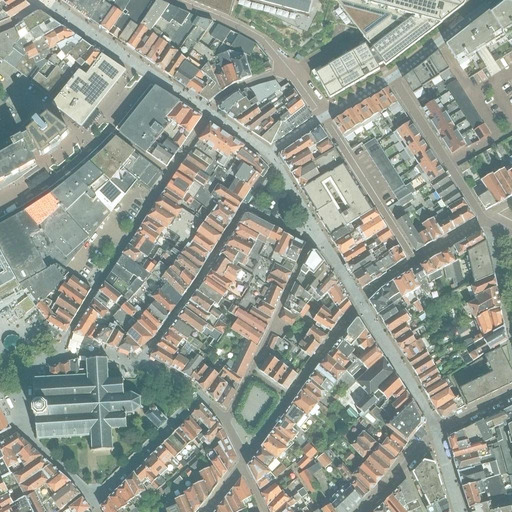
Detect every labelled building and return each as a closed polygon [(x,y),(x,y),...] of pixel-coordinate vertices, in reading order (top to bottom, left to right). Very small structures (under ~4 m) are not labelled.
[(0,12),(20,0),(3,0),(0,2),(0,22),(5,20),(0,12)] [(20,0),(0,12),(5,20),(10,18),(30,5),(22,0),(20,0)] [(91,20),(104,0),(76,0),(72,7),(91,20)] [(104,0),(91,20),(100,26),(117,0),(104,0)] [(124,11),(131,0),(117,0),(100,26),(109,33),(124,11)] [(138,9),(147,15),(158,0),(157,0),(131,0),(124,11),(109,33),(118,39),(138,9)] [(150,32),(170,5),(158,0),(127,45),(135,50),(148,31),(150,32)] [(190,0),(217,11),(230,16),(233,3),(234,0),(248,0),(309,16),(313,0),(190,0)] [(330,0),(327,14),(325,20),(336,23),(358,29),(368,43),(366,44),(378,66),(383,63),(386,65),(463,6),(466,0),(330,0)] [(511,0),(503,0),(490,11),(503,32),(502,33),(504,35),(508,42),(511,39),(511,0)] [(135,50),(146,58),(180,9),(170,5),(150,32),(148,31),(135,50)] [(127,45),(147,15),(138,9),(118,39),(127,45)] [(155,65),(169,45),(170,43),(191,13),(180,9),(146,58),(155,65)] [(485,47),(491,43),(495,40),(494,38),(502,33),(503,32),(490,11),(446,45),(456,62),(465,56),(467,58),(477,52),(475,48),(477,47),(478,49),(482,46),(481,44),(483,43),(485,47)] [(21,38),(51,19),(41,13),(38,12),(15,27),(21,38)] [(186,40),(201,18),(191,13),(170,43),(169,45),(155,65),(165,71),(186,40)] [(200,41),(213,22),(201,18),(196,25),(186,40),(165,71),(174,78),(200,41)] [(18,42),(25,47),(33,42),(62,27),(51,19),(21,38),(18,42)] [(216,38),(224,27),(218,24),(211,36),(216,39),(216,38)] [(18,42),(21,38),(15,27),(0,33),(0,57),(3,60),(13,48),(18,42)] [(25,47),(27,53),(29,59),(33,57),(36,63),(45,59),(51,53),(49,50),(53,47),(76,36),(62,27),(33,42),(25,47)] [(223,43),(231,30),(224,27),(216,38),(223,43)] [(238,50),(245,37),(239,34),(231,46),(238,50)] [(77,47),(83,41),(76,36),(53,47),(55,49),(58,47),(61,51),(73,44),(77,47)] [(244,53),(251,41),(245,37),(238,50),(244,53)] [(87,53),(92,47),(83,41),(77,47),(73,44),(61,51),(52,55),(48,60),(57,67),(47,79),(40,88),(49,96),(64,77),(66,73),(71,68),(77,62),(87,53)] [(187,86),(209,62),(212,58),(212,57),(210,55),(213,51),(200,41),(174,78),(187,86)] [(250,56),(256,44),(251,41),(244,53),(250,56)] [(380,69),(378,66),(366,44),(316,73),(330,97),(380,69)] [(87,74),(102,54),(92,47),(87,53),(77,62),(71,68),(66,73),(64,77),(49,96),(55,100),(79,70),(87,74)] [(3,60),(15,69),(24,56),(13,48),(3,60)] [(223,70),(230,86),(240,81),(231,60),(228,51),(217,55),(221,63),(219,63),(223,70)] [(440,75),(449,70),(449,69),(438,51),(429,58),(440,75)] [(37,64),(36,63),(33,57),(29,59),(27,53),(24,56),(15,69),(26,78),(37,64)] [(79,70),(55,100),(52,103),(65,114),(65,117),(68,119),(71,119),(72,119),(81,126),(126,70),(102,54),(87,74),(79,70)] [(240,81),(251,77),(243,56),(231,60),(240,81)] [(212,58),(209,62),(222,92),(230,86),(223,70),(218,73),(218,72),(212,58)] [(431,81),(440,75),(429,58),(420,65),(431,81)] [(31,81),(39,72),(48,61),(45,59),(36,63),(37,64),(26,78),(31,82),(31,81)] [(263,71),(271,68),(269,61),(261,65),(263,71)] [(209,62),(187,86),(209,102),(222,92),(209,62)] [(422,87),(422,86),(431,81),(420,65),(412,71),(422,87)] [(422,87),(412,71),(403,78),(413,94),(423,88),(422,86),(422,87)] [(40,88),(47,79),(39,72),(31,81),(31,82),(40,88)] [(449,91),(459,84),(456,79),(445,86),(449,91)] [(274,93),(281,88),(276,80),(271,80),(260,84),(268,97),(274,93)] [(279,100),(280,99),(293,90),(288,83),(281,88),(274,93),(279,100)] [(259,104),(268,97),(260,84),(248,89),(259,104)] [(452,96),(462,89),(459,84),(449,91),(452,96)] [(180,102),(151,85),(134,107),(164,131),(170,124),(164,120),(180,102)] [(388,108),(390,111),(399,105),(400,105),(398,102),(397,102),(388,87),(378,93),(388,108)] [(259,104),(248,89),(248,88),(240,91),(246,99),(235,105),(227,115),(235,120),(259,104)] [(455,101),(466,94),(462,89),(452,96),(455,101)] [(285,106),(298,96),(293,90),(280,99),(285,106)] [(235,105),(246,99),(240,91),(239,91),(233,94),(224,101),(219,106),(220,110),(227,115),(235,105)] [(267,110),(272,106),(272,105),(279,100),(274,93),(268,97),(259,104),(235,120),(244,126),(260,114),(267,109),(267,110)] [(380,113),(388,108),(378,93),(370,99),(379,114),(380,113)] [(458,106),(469,99),(466,94),(455,101),(458,106)] [(298,96),(285,106),(252,132),(271,145),(272,143),(279,139),(282,137),(282,138),(299,126),(312,116),(298,96)] [(370,99),(369,98),(360,104),(372,122),(381,115),(380,113),(379,114),(370,99)] [(428,118),(443,108),(437,98),(422,108),(428,118)] [(252,132),(285,106),(280,99),(279,100),(272,105),(272,106),(267,110),(267,109),(260,114),(244,126),(252,132)] [(461,111),(472,104),(469,99),(458,106),(461,111)] [(169,140),(191,110),(180,102),(164,120),(170,124),(164,131),(161,135),(169,140)] [(363,128),(372,122),(360,104),(352,110),(351,110),(362,126),(363,128)] [(464,116),(475,109),(472,104),(461,111),(464,116)] [(155,142),(161,135),(164,131),(134,107),(117,129),(147,153),(147,152),(148,151),(155,142)] [(351,110),(352,110),(351,108),(342,115),(353,132),(362,126),(351,110)] [(433,127),(449,117),(443,108),(428,118),(433,127)] [(467,121),(468,121),(478,114),(475,109),(464,116),(467,121)] [(24,126),(27,132),(37,148),(40,155),(43,156),(57,146),(69,133),(69,130),(43,110),(24,126)] [(191,110),(169,140),(180,148),(201,117),(191,110)] [(471,126),(481,119),(478,114),(468,121),(467,121),(471,126)] [(344,138),(353,132),(342,115),(333,121),(342,135),(344,138)] [(398,129),(410,121),(407,116),(395,124),(398,129)] [(439,136),(455,126),(449,117),(433,127),(439,136)] [(474,131),(479,127),(484,124),(481,119),(471,126),(474,131)] [(399,141),(416,130),(410,121),(398,129),(393,133),(399,141)] [(201,160),(201,159),(221,131),(211,123),(199,139),(199,140),(191,152),(201,160)] [(485,137),(491,134),(484,124),(479,127),(485,137)] [(310,133),(318,143),(328,137),(320,126),(310,133)] [(445,145),(460,135),(455,126),(439,136),(445,145)] [(480,141),(485,137),(479,127),(474,131),(480,141)] [(404,150),(422,138),(416,130),(399,141),(404,150)] [(218,158),(221,154),(220,153),(232,138),(221,131),(201,159),(201,160),(210,166),(213,163),(217,157),(218,158)] [(37,148),(27,132),(13,139),(12,137),(0,143),(0,189),(16,181),(38,165),(30,152),(37,148)] [(150,189),(163,173),(151,163),(144,158),(113,133),(99,147),(138,179),(150,189)] [(285,163),(314,146),(318,143),(310,133),(282,153),(281,156),(285,163)] [(180,148),(169,140),(161,135),(155,142),(175,156),(180,148)] [(451,154),(466,145),(460,135),(445,145),(451,154)] [(237,156),(244,147),(244,146),(232,138),(220,153),(221,154),(218,158),(217,157),(213,163),(210,166),(214,169),(216,166),(217,167),(222,170),(223,169),(232,153),(237,156)] [(366,150),(378,143),(375,138),(363,145),(366,150)] [(410,159),(413,157),(413,156),(427,147),(422,138),(404,150),(410,159)] [(321,156),(334,148),(328,139),(315,147),(321,156)] [(168,165),(175,156),(155,142),(148,151),(147,152),(166,166),(168,165)] [(502,157),(508,154),(501,142),(495,145),(502,157)] [(369,155),(381,148),(378,143),(366,150),(369,155)] [(245,148),(244,147),(237,156),(236,158),(260,175),(260,176),(263,177),(267,171),(269,168),(259,157),(260,156),(260,157),(261,156),(247,146),(245,148)] [(315,147),(314,146),(285,163),(292,174),(321,156),(315,147)] [(137,180),(138,179),(99,147),(87,159),(90,162),(126,194),(137,180)] [(419,165),(433,155),(427,147),(413,156),(413,157),(419,165)] [(321,156),(292,174),(301,189),(335,168),(336,169),(345,164),(334,148),(321,156)] [(373,160),(385,153),(381,148),(369,155),(373,160)] [(481,153),(488,165),(493,162),(486,150),(481,153)] [(210,166),(201,160),(191,152),(186,159),(209,175),(213,171),(214,169),(210,166)] [(260,176),(260,175),(236,158),(237,156),(232,153),(223,169),(251,188),(260,176)] [(376,166),(388,158),(385,153),(373,160),(376,166)] [(483,167),(488,165),(481,153),(476,156),(483,167)] [(424,173),(439,163),(433,155),(419,165),(424,173)] [(379,171),(391,163),(388,158),(376,166),(379,171)] [(126,194),(90,162),(87,159),(73,171),(76,174),(111,212),(126,194)] [(209,179),(211,176),(209,175),(186,159),(177,171),(178,171),(187,177),(188,175),(197,181),(198,182),(204,186),(209,179)] [(462,173),(473,166),(469,160),(458,166),(462,173)] [(382,176),(394,168),(391,163),(379,171),(382,176)] [(430,182),(445,173),(439,163),(424,173),(421,175),(427,184),(430,182)] [(374,209),(345,164),(336,169),(335,168),(301,189),(330,236),(374,209)] [(222,170),(217,167),(216,166),(214,169),(213,171),(209,175),(211,176),(209,179),(217,184),(217,183),(221,186),(243,200),(251,188),(223,169),(222,170)] [(385,181),(397,173),(394,168),(382,176),(385,181)] [(508,198),(511,195),(511,180),(507,172),(504,168),(494,175),(508,198)] [(90,238),(111,212),(76,174),(73,171),(48,190),(47,191),(90,238)] [(177,172),(172,180),(188,190),(194,182),(177,172)] [(436,191),(451,181),(445,172),(445,173),(430,182),(436,191)] [(389,186),(400,178),(397,173),(385,181),(389,186)] [(494,175),(493,173),(482,180),(482,179),(481,180),(484,184),(496,204),(508,198),(494,175)] [(392,191),(404,183),(400,178),(389,186),(392,191)] [(243,200),(221,186),(217,183),(217,184),(209,179),(204,186),(202,188),(220,201),(223,197),(239,207),(243,200)] [(172,180),(167,188),(183,198),(188,190),(172,180)] [(441,200),(456,190),(451,181),(436,191),(441,200)] [(198,182),(188,194),(227,226),(236,214),(227,208),(228,206),(220,201),(202,188),(204,186),(198,182)] [(395,196),(407,188),(404,183),(392,191),(395,196)] [(472,188),(486,210),(496,204),(484,184),(478,188),(476,186),(472,188)] [(178,206),(183,200),(184,199),(166,188),(161,195),(178,206)] [(398,201),(410,194),(407,188),(395,196),(398,201)] [(447,208),(448,207),(462,199),(456,190),(441,200),(447,208)] [(71,262),(80,250),(90,238),(47,191),(23,207),(22,207),(71,262)] [(184,199),(183,200),(189,205),(188,206),(195,212),(196,210),(198,212),(196,215),(222,234),(227,226),(188,194),(184,199)] [(186,224),(192,215),(178,206),(161,195),(155,205),(186,224)] [(236,214),(239,207),(223,197),(220,201),(228,206),(227,208),(236,214)] [(462,199),(448,207),(453,215),(457,212),(467,206),(462,199)] [(169,230),(176,235),(178,236),(186,224),(155,205),(148,216),(164,227),(169,230)] [(457,212),(463,223),(474,217),(467,206),(457,212)] [(64,269),(71,262),(22,207),(0,219),(0,247),(20,284),(57,264),(64,269)] [(334,243),(357,229),(366,224),(379,216),(374,209),(330,236),(334,243)] [(449,217),(443,209),(436,213),(439,218),(435,220),(443,234),(455,228),(449,217)] [(449,217),(455,228),(463,223),(457,212),(453,215),(449,217)] [(268,239),(274,227),(249,214),(244,215),(240,223),(260,234),(268,239)] [(186,224),(216,244),(222,234),(196,215),(194,216),(192,215),(186,224)] [(164,239),(169,230),(164,227),(148,216),(142,225),(159,236),(164,239)] [(366,224),(357,229),(334,243),(342,256),(362,243),(361,243),(376,234),(387,227),(379,216),(366,224)] [(424,246),(415,230),(406,216),(404,217),(400,219),(397,221),(416,251),(424,246)] [(435,220),(433,217),(422,224),(422,225),(432,241),(443,234),(435,220)] [(260,234),(240,223),(233,234),(254,245),(260,234)] [(177,242),(183,245),(185,247),(188,243),(191,244),(193,241),(211,253),(216,244),(186,224),(178,236),(180,238),(177,242)] [(137,233),(153,244),(159,236),(142,225),(137,233)] [(424,246),(432,241),(422,225),(415,230),(424,246)] [(270,261),(284,232),(274,227),(268,239),(260,255),(270,261)] [(376,234),(382,243),(393,236),(387,227),(376,234)] [(483,233),(483,232),(482,231),(481,231),(480,231),(478,232),(453,247),(459,257),(462,256),(468,253),(486,241),(486,240),(485,241),(483,234),(483,233)] [(276,264),(281,267),(294,238),(284,232),(270,261),(276,264)] [(148,256),(155,245),(153,244),(137,233),(130,244),(148,256)] [(260,255),(268,239),(260,234),(254,245),(233,234),(226,246),(248,256),(257,261),(260,255)] [(347,265),(348,264),(358,258),(378,246),(382,243),(376,234),(361,243),(362,243),(342,256),(347,265)] [(353,274),(389,251),(399,245),(393,236),(382,243),(378,246),(358,258),(348,264),(353,274)] [(281,267),(291,273),(305,244),(294,238),(281,267)] [(211,253),(193,241),(191,244),(188,243),(185,247),(206,261),(211,253)] [(468,253),(474,283),(494,275),(486,241),(468,253)] [(182,252),(180,250),(183,245),(177,242),(176,243),(174,246),(173,248),(201,269),(206,261),(185,247),(182,252)] [(152,274),(159,264),(152,260),(148,256),(130,244),(123,255),(144,269),(152,274)] [(169,254),(173,248),(174,246),(171,244),(165,252),(169,254)] [(389,251),(397,264),(406,257),(399,245),(389,251)] [(220,256),(266,285),(267,282),(271,273),(276,264),(270,261),(260,255),(257,261),(248,256),(226,246),(220,256)] [(0,315),(24,302),(19,294),(24,291),(20,284),(0,247),(0,315)] [(174,264),(173,265),(169,269),(189,287),(196,278),(169,254),(165,252),(160,247),(155,255),(152,260),(159,264),(161,261),(163,257),(170,263),(172,263),(174,264)] [(461,259),(462,256),(459,257),(453,247),(441,254),(448,266),(453,263),(459,260),(461,259)] [(196,278),(201,269),(173,248),(169,254),(196,278)] [(302,288),(324,262),(316,251),(312,251),(309,255),(307,258),(296,282),(302,288)] [(353,274),(361,288),(372,282),(372,281),(381,275),(381,274),(396,265),(395,265),(397,264),(389,251),(353,274)] [(454,269),(453,266),(453,263),(448,266),(441,254),(429,261),(436,272),(443,268),(445,280),(456,277),(456,276),(455,273),(454,269)] [(148,279),(152,274),(123,255),(117,263),(134,275),(138,278),(145,283),(148,279)] [(258,298),(266,285),(220,256),(212,269),(246,291),(258,298)] [(427,277),(436,272),(429,261),(429,260),(420,265),(420,266),(427,277)] [(189,287),(169,269),(161,262),(161,261),(159,264),(152,274),(162,283),(165,279),(182,296),(189,288),(189,287)] [(324,262),(302,288),(310,296),(331,272),(324,262)] [(129,282),(134,275),(117,263),(112,272),(137,292),(141,287),(145,283),(138,278),(133,284),(129,282)] [(43,303),(47,299),(55,289),(69,273),(64,270),(64,269),(57,264),(20,284),(24,291),(37,308),(42,302),(43,303)] [(291,273),(281,267),(276,264),(271,273),(287,282),(291,273)] [(411,271),(420,287),(429,301),(438,296),(427,277),(420,266),(411,271)] [(242,300),(237,307),(239,308),(246,313),(251,305),(253,306),(258,298),(246,291),(212,269),(207,276),(206,277),(242,300)] [(420,287),(411,271),(402,276),(411,292),(420,287)] [(129,301),(130,299),(133,296),(137,292),(112,272),(106,280),(126,295),(126,296),(124,297),(129,301)] [(317,301),(337,283),(338,282),(331,272),(310,296),(312,297),(317,301)] [(283,291),(287,282),(271,273),(267,282),(283,291)] [(162,283),(152,274),(148,279),(176,305),(182,296),(165,279),(162,283)] [(475,296),(496,287),(494,275),(474,283),(470,285),(475,296)] [(91,289),(73,276),(67,284),(86,298),(91,289)] [(411,292),(402,276),(393,281),(402,297),(411,292)] [(237,307),(242,300),(206,277),(201,284),(223,298),(233,304),(237,307)] [(170,313),(176,305),(148,279),(145,283),(141,287),(170,313)] [(382,288),(392,304),(402,297),(393,281),(382,288)] [(81,306),(86,298),(67,284),(64,282),(58,291),(81,306)] [(132,317),(138,311),(128,302),(129,301),(124,297),(105,282),(100,291),(112,300),(121,307),(132,317)] [(275,309),(276,306),(283,291),(267,282),(266,285),(258,298),(275,309)] [(312,297),(310,296),(302,288),(296,282),(290,294),(306,304),(307,304),(312,297)] [(347,298),(337,283),(317,301),(316,302),(321,307),(323,305),(331,313),(336,307),(347,298)] [(226,307),(219,302),(223,298),(201,284),(197,291),(220,306),(234,316),(239,308),(237,307),(233,304),(230,308),(227,306),(226,307)] [(162,324),(170,313),(141,287),(137,292),(133,296),(162,324)] [(475,319),(475,318),(489,310),(500,307),(496,287),(475,296),(474,296),(476,299),(467,304),(475,319)] [(377,313),(392,304),(382,288),(369,301),(377,313)] [(81,306),(58,291),(55,289),(47,299),(56,304),(74,317),(81,306)] [(95,299),(107,308),(112,300),(100,291),(95,299)] [(217,311),(220,306),(197,291),(192,298),(191,300),(213,315),(222,322),(226,317),(217,311)] [(302,311),(304,307),(306,304),(290,294),(284,308),(290,312),(295,315),(298,317),(299,315),(302,311)] [(162,324),(133,296),(130,299),(129,301),(128,302),(138,311),(139,310),(159,329),(162,324)] [(271,317),(275,309),(258,298),(253,306),(258,309),(271,317)] [(336,307),(344,314),(351,305),(347,298),(336,307)] [(56,304),(47,299),(43,303),(42,302),(37,308),(39,311),(38,311),(39,313),(38,314),(40,315),(39,316),(43,321),(44,320),(45,322),(46,321),(54,314),(52,310),(56,304)] [(111,318),(115,314),(107,308),(95,299),(89,308),(99,315),(108,322),(111,318)] [(229,326),(222,322),(213,315),(191,300),(185,308),(223,334),(229,326)] [(70,324),(74,317),(56,304),(52,310),(54,314),(55,314),(70,324)] [(302,311),(305,313),(310,306),(307,304),(306,304),(304,307),(302,311)] [(383,323),(398,313),(392,304),(377,313),(383,323)] [(344,314),(336,307),(331,313),(323,305),(321,307),(318,312),(336,323),(344,314)] [(272,318),(271,317),(258,309),(253,306),(248,314),(267,326),(272,318)] [(115,314),(111,318),(118,325),(125,332),(141,347),(144,344),(154,338),(144,328),(132,317),(121,307),(115,314)] [(471,338),(474,343),(504,326),(500,307),(489,310),(475,318),(475,319),(481,333),(474,336),(474,337),(471,338)] [(83,318),(93,324),(99,315),(89,308),(83,318)] [(213,348),(223,334),(185,308),(179,317),(179,318),(199,332),(201,334),(208,339),(210,336),(214,339),(209,345),(213,348)] [(248,314),(246,313),(239,308),(234,316),(238,318),(255,329),(263,335),(267,326),(248,314)] [(284,321),(290,312),(284,308),(280,318),(284,321)] [(138,311),(132,317),(144,328),(154,338),(154,337),(155,336),(157,334),(157,333),(157,331),(159,329),(139,310),(138,311)] [(403,310),(398,313),(383,323),(390,333),(406,323),(411,320),(403,310)] [(289,324),(295,315),(290,312),(284,321),(289,324)] [(331,330),(336,323),(318,312),(313,320),(331,330)] [(54,314),(46,321),(47,323),(50,324),(49,325),(51,326),(50,327),(59,332),(59,331),(61,332),(62,331),(63,332),(64,331),(66,332),(70,324),(55,314),(54,314)] [(99,315),(93,324),(85,337),(94,340),(108,322),(99,315)] [(292,326),(298,317),(295,315),(289,324),(292,326)] [(85,337),(93,324),(83,318),(74,333),(85,337)] [(114,331),(118,325),(111,318),(108,322),(94,340),(107,344),(114,331)] [(203,345),(194,339),(199,332),(179,318),(169,330),(187,342),(199,350),(203,345)] [(258,346),(263,335),(255,329),(238,318),(231,329),(246,339),(258,346)] [(359,346),(359,347),(354,343),(365,329),(359,319),(357,318),(341,339),(362,356),(366,352),(359,346)] [(395,341),(410,331),(411,331),(406,323),(390,333),(395,341)] [(117,348),(125,332),(118,325),(114,331),(107,344),(117,348)] [(306,335),(306,336),(320,345),(327,336),(313,326),(306,335)] [(497,346),(507,340),(504,326),(474,343),(477,349),(469,354),(473,361),(483,354),(497,346)] [(366,352),(375,344),(365,329),(354,343),(359,347),(359,346),(366,352)] [(177,348),(180,344),(184,347),(187,342),(169,330),(163,339),(177,348)] [(401,351),(416,342),(410,331),(395,341),(401,351)] [(130,352),(134,352),(141,347),(125,332),(117,348),(130,352)] [(269,376),(280,361),(270,354),(278,336),(273,334),(264,354),(268,357),(260,370),(269,376)] [(311,357),(320,345),(306,336),(303,341),(302,340),(299,344),(303,347),(301,349),(311,357)] [(174,355),(178,350),(179,350),(177,348),(163,339),(161,342),(158,345),(174,355)] [(225,366),(242,378),(258,346),(246,339),(235,363),(230,359),(225,366)] [(334,347),(354,364),(362,356),(341,339),(334,347)] [(408,361),(425,349),(427,349),(420,339),(416,342),(401,351),(408,361)] [(497,346),(499,349),(501,348),(508,345),(507,340),(497,346)] [(202,352),(199,350),(187,342),(184,347),(181,351),(182,352),(179,355),(177,357),(177,358),(172,367),(181,372),(189,361),(184,358),(187,354),(189,355),(192,351),(198,355),(199,356),(202,352)] [(369,369),(383,357),(375,344),(366,352),(362,356),(354,364),(347,370),(356,381),(369,369)] [(177,358),(177,357),(174,355),(158,345),(154,352),(151,356),(169,367),(172,367),(177,358)] [(484,356),(499,349),(497,346),(483,354),(484,356)] [(347,370),(354,364),(334,347),(328,355),(347,370)] [(490,373),(498,390),(511,383),(511,371),(501,348),(499,349),(484,356),(486,360),(492,373),(490,373)] [(412,367),(429,356),(425,349),(408,361),(412,367)] [(202,363),(207,356),(202,352),(199,356),(198,355),(194,360),(191,358),(189,361),(181,372),(191,378),(202,363)] [(197,384),(210,367),(218,358),(215,355),(209,362),(210,363),(207,367),(202,363),(191,378),(197,384)] [(347,391),(354,384),(356,382),(356,381),(347,370),(328,355),(319,365),(337,381),(347,391)] [(56,377),(50,377),(47,378),(47,376),(45,376),(45,378),(35,378),(35,377),(34,377),(34,378),(32,378),(32,380),(34,380),(35,400),(35,403),(32,403),(32,406),(35,406),(35,413),(33,413),(33,415),(36,415),(36,418),(37,438),(36,438),(36,439),(37,439),(38,441),(39,441),(39,439),(49,439),(49,440),(51,440),(51,438),(60,438),(60,440),(62,440),(62,438),(70,437),(70,439),(72,439),(72,437),(80,437),(81,438),(82,438),(82,437),(92,436),(92,438),(90,438),(90,440),(92,440),(93,449),(91,449),(91,451),(93,451),(93,452),(94,452),(94,451),(111,450),(111,451),(113,451),(112,450),(114,449),(114,448),(112,448),(112,438),(113,438),(113,436),(112,436),(111,428),(117,428),(117,429),(119,429),(119,428),(125,428),(125,429),(127,428),(128,427),(128,425),(127,425),(126,416),(127,416),(134,415),(135,414),(134,412),(136,411),(136,410),(138,408),(139,409),(140,407),(143,408),(143,407),(141,406),(140,398),(143,397),(142,395),(140,397),(132,393),(133,390),(131,390),(131,393),(124,393),(124,386),(125,386),(125,385),(124,385),(123,380),(125,380),(125,379),(123,379),(123,378),(122,378),(122,379),(116,379),(116,378),(115,378),(115,379),(109,380),(108,371),(110,371),(110,370),(108,370),(107,360),(109,360),(109,358),(107,358),(107,356),(105,357),(106,358),(89,359),(88,358),(87,358),(87,360),(85,360),(85,361),(86,361),(87,369),(87,375),(78,376),(78,374),(76,374),(76,376),(72,376),(67,376),(67,374),(65,374),(65,376),(57,377),(57,375),(55,375),(56,377)] [(417,377),(435,366),(429,356),(412,367),(417,377)] [(361,416),(374,404),(379,400),(373,395),(394,374),(383,357),(369,369),(356,381),(356,382),(368,395),(356,406),(362,412),(359,415),(361,416)] [(80,369),(79,359),(71,361),(72,376),(76,376),(76,374),(78,374),(78,376),(87,375),(87,369),(80,369)] [(67,376),(72,376),(71,361),(63,363),(50,368),(50,377),(56,377),(55,375),(57,375),(57,377),(65,376),(65,374),(67,374),(67,376)] [(278,383),(289,368),(280,361),(269,376),(278,383)] [(210,367),(197,384),(207,392),(221,371),(225,366),(221,364),(215,371),(210,367)] [(333,385),(337,381),(319,365),(315,370),(329,381),(333,385)] [(239,384),(242,378),(225,366),(221,371),(226,375),(235,381),(239,384)] [(421,384),(439,373),(435,366),(417,377),(421,384)] [(289,368),(278,383),(288,389),(298,374),(296,372),(289,368)] [(328,392),(334,386),(333,385),(329,381),(315,370),(310,377),(327,391),(328,392)] [(217,402),(227,386),(228,385),(227,384),(222,380),(226,375),(221,371),(207,392),(216,401),(217,402)] [(425,390),(442,380),(443,379),(439,373),(421,384),(425,390)] [(467,405),(498,390),(490,373),(464,386),(459,388),(459,389),(467,405)] [(382,406),(388,400),(392,395),(402,385),(394,374),(373,395),(379,400),(374,404),(377,407),(379,408),(382,406)] [(320,403),(319,402),(327,391),(310,377),(301,391),(317,404),(323,408),(324,407),(320,403)] [(442,380),(425,390),(424,391),(429,400),(430,400),(449,388),(444,379),(443,379),(442,380)] [(235,381),(230,388),(236,392),(239,384),(235,381)] [(396,401),(407,392),(402,385),(392,395),(396,401)] [(236,392),(230,388),(227,386),(217,402),(225,410),(236,392)] [(435,409),(454,398),(449,388),(430,400),(435,409)] [(309,414),(317,404),(301,391),(292,404),(309,417),(310,416),(309,414)] [(394,418),(413,400),(407,392),(396,401),(392,395),(388,400),(382,406),(394,418)] [(459,397),(458,395),(457,396),(454,398),(435,409),(440,418),(443,419),(464,406),(466,406),(461,396),(459,397)] [(380,420),(386,426),(392,431),(408,443),(413,436),(419,429),(425,421),(421,414),(413,400),(394,418),(382,406),(379,408),(377,407),(371,412),(380,420)] [(305,432),(309,428),(304,424),(308,418),(314,423),(316,421),(310,416),(309,417),(292,404),(284,415),(296,423),(305,432)] [(374,427),(380,420),(371,412),(377,407),(374,404),(361,416),(374,427)] [(191,415),(197,422),(200,419),(209,429),(217,421),(203,406),(201,406),(191,415)] [(508,419),(507,419),(504,421),(504,423),(505,426),(508,425),(511,422),(511,406),(503,411),(508,419)] [(145,412),(143,414),(158,429),(166,421),(151,407),(147,410),(149,412),(146,414),(145,412)] [(0,433),(10,428),(0,408),(0,433)] [(498,426),(504,423),(504,421),(507,419),(508,419),(503,411),(493,415),(498,426)] [(275,428),(291,441),(298,432),(292,427),(296,423),(284,415),(275,428)] [(489,431),(498,426),(493,415),(483,420),(489,431)] [(200,440),(205,434),(190,416),(185,422),(197,437),(200,440)] [(492,438),(489,431),(483,420),(472,425),(475,432),(478,430),(484,441),(484,442),(492,438)] [(210,443),(215,437),(223,430),(217,421),(209,429),(205,434),(200,440),(202,443),(206,439),(210,443)] [(192,441),(197,437),(185,422),(179,428),(191,441),(192,441)] [(484,441),(478,430),(475,432),(472,425),(464,429),(470,445),(480,442),(484,441)] [(184,449),(191,441),(179,428),(171,436),(184,449)] [(286,451),(294,443),(291,441),(275,428),(268,437),(286,451)] [(455,433),(460,448),(470,445),(464,429),(455,433)] [(223,430),(215,437),(219,443),(227,437),(223,430)] [(374,452),(373,453),(390,467),(396,458),(377,442),(364,431),(358,438),(374,452)] [(403,449),(408,443),(392,431),(388,437),(403,449)] [(448,439),(451,450),(460,448),(455,433),(449,437),(448,439)] [(15,456),(18,454),(31,446),(17,434),(7,440),(15,456)] [(175,458),(184,449),(171,436),(162,445),(175,458)] [(228,470),(236,460),(236,457),(227,437),(219,443),(213,446),(215,448),(214,449),(214,450),(227,471),(228,470)] [(277,458),(286,451),(268,437),(262,446),(277,458)] [(379,439),(377,442),(396,458),(403,449),(388,437),(384,442),(379,439)] [(373,453),(374,452),(358,438),(351,445),(363,458),(368,453),(371,455),(366,461),(383,476),(390,467),(373,453)] [(11,473),(13,472),(21,468),(15,456),(7,440),(5,441),(0,444),(0,450),(4,458),(11,473)] [(480,446),(480,442),(470,445),(460,448),(451,450),(454,458),(486,449),(486,446),(485,445),(480,446)] [(304,447),(313,455),(316,452),(308,443),(304,447)] [(180,462),(175,458),(162,445),(153,454),(164,465),(171,458),(172,459),(171,461),(176,466),(180,462)] [(25,468),(42,456),(31,446),(18,454),(25,468)] [(267,468),(277,458),(262,446),(254,458),(267,468)] [(309,459),(313,455),(304,447),(301,450),(306,455),(309,459)] [(457,471),(458,471),(496,461),(496,459),(495,456),(494,453),(493,449),(492,447),(486,449),(454,458),(453,458),(457,471)] [(214,450),(207,455),(211,461),(211,462),(214,466),(222,478),(227,471),(214,450)] [(324,453),(318,458),(325,467),(332,462),(324,453)] [(161,486),(166,482),(160,476),(167,469),(165,467),(164,465),(153,454),(143,464),(156,476),(157,478),(155,480),(161,486)] [(15,474),(20,484),(30,479),(50,464),(42,456),(25,468),(15,474)] [(0,478),(5,476),(11,473),(4,458),(0,459),(0,478)] [(276,478),(267,468),(254,458),(248,466),(260,489),(276,478)] [(423,494),(427,507),(446,499),(435,463),(424,460),(412,472),(423,493),(423,494)] [(376,484),(383,476),(366,461),(359,468),(376,484)] [(498,466),(497,463),(496,461),(458,471),(457,471),(462,487),(463,487),(500,476),(499,472),(499,469),(498,466)] [(309,472),(311,474),(311,475),(321,468),(318,462),(307,469),(309,472)] [(370,491),(353,474),(347,469),(342,463),(336,468),(343,477),(348,483),(363,499),(370,491)] [(20,484),(26,496),(27,497),(34,493),(61,473),(50,464),(30,479),(20,484)] [(157,490),(161,486),(155,480),(157,478),(156,476),(143,464),(134,473),(142,485),(147,480),(157,490)] [(284,464),(273,473),(276,477),(287,469),(284,464)] [(214,466),(210,468),(217,484),(222,478),(214,466)] [(210,468),(209,467),(199,472),(203,481),(209,496),(217,484),(210,468)] [(188,468),(185,471),(189,478),(193,474),(188,468)] [(370,491),(376,484),(359,468),(353,474),(370,491)] [(51,497),(71,482),(61,473),(34,493),(42,505),(51,497)] [(144,488),(142,485),(134,473),(126,480),(135,496),(143,492),(143,493),(145,497),(144,498),(148,505),(152,502),(144,488)] [(0,494),(12,488),(5,476),(0,478),(0,494)] [(494,500),(507,496),(500,476),(463,487),(469,507),(490,501),(494,500)] [(242,501),(243,501),(252,496),(242,478),(241,478),(241,479),(241,478),(239,480),(239,481),(234,487),(242,501)] [(408,504),(417,500),(407,478),(399,486),(408,504)] [(127,506),(132,503),(130,500),(135,497),(135,496),(126,480),(117,490),(127,505),(127,506)] [(202,504),(208,497),(209,496),(203,481),(193,485),(202,504)] [(71,482),(51,497),(60,509),(80,494),(71,482)] [(311,491),(318,486),(316,482),(309,487),(311,491)] [(352,509),(363,499),(348,483),(338,492),(351,508),(352,509)] [(267,504),(281,491),(275,484),(262,494),(267,504)] [(191,511),(194,511),(202,504),(193,485),(183,492),(184,495),(191,511)] [(392,494),(407,511),(407,508),(406,505),(408,504),(399,486),(392,494)] [(226,498),(232,511),(237,511),(246,508),(243,501),(242,501),(234,487),(226,498)] [(12,488),(0,494),(0,510),(9,505),(18,501),(12,488)] [(303,488),(298,493),(301,497),(307,493),(303,488)] [(123,511),(122,509),(127,505),(117,490),(109,498),(117,511),(123,511)] [(276,511),(290,499),(282,490),(281,491),(267,504),(269,508),(270,511),(276,511)] [(336,511),(348,511),(352,509),(351,508),(338,492),(329,502),(330,504),(336,511)] [(46,511),(42,505),(34,493),(27,497),(26,496),(18,501),(0,510),(0,511),(13,511),(20,508),(22,508),(22,509),(30,505),(33,511),(46,511)] [(297,493),(293,497),(295,501),(301,497),(298,493),(297,493)] [(407,511),(392,494),(384,503),(391,511),(407,511)] [(179,511),(191,511),(184,495),(174,499),(175,500),(179,511)] [(63,511),(90,511),(88,509),(90,508),(82,497),(63,511)] [(293,511),(291,508),(290,507),(297,503),(295,501),(293,497),(290,499),(276,511),(293,511)] [(117,511),(109,498),(100,506),(103,511),(117,511)] [(221,511),(232,511),(226,498),(219,507),(221,511)] [(427,507),(426,507),(428,511),(446,511),(449,511),(446,499),(427,507)] [(179,511),(175,500),(164,505),(166,509),(167,511),(179,511)] [(423,511),(421,507),(420,507),(417,500),(408,504),(406,505),(407,508),(407,511),(423,511)] [(490,501),(469,507),(470,508),(470,511),(510,511),(509,504),(491,508),(490,501)] [(391,511),(384,503),(374,511),(373,511),(391,511)]
